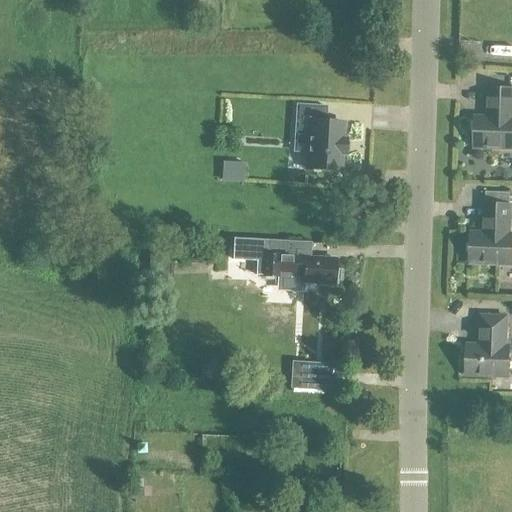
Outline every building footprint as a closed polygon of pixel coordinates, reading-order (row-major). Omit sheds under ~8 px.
[(511,150),(511,90),(488,90),(487,119),(474,119),(473,149),(511,150)] [(297,107),(296,123),(310,124),(308,154),(307,170),(341,172),(342,155),(345,156),(346,153),(346,143),(346,141),(343,140),(344,124),(327,123),(326,123),(326,108),(297,107)] [(243,181),(244,164),(225,163),(224,180),(243,181)] [(471,235),(470,265),(511,266),(511,235),(509,236),(510,207),(509,206),(509,195),(486,194),(486,206),(484,206),(483,235),(471,235)] [(231,258),(257,259),(256,277),(278,278),(278,286),(306,288),(307,284),(334,286),(334,283),(338,282),(338,273),(335,271),(336,261),(312,260),(313,243),(240,238),(231,238),(231,258)] [(169,254),(149,255),(150,275),(170,275),(169,254)] [(508,379),(510,348),(506,348),(507,318),(481,318),(480,347),(467,346),(466,377),(508,379)] [(291,389),(331,392),(333,364),(293,362),(291,389)] [(216,363),(206,363),(201,371),(206,380),(216,380),(221,372),(216,363)]
